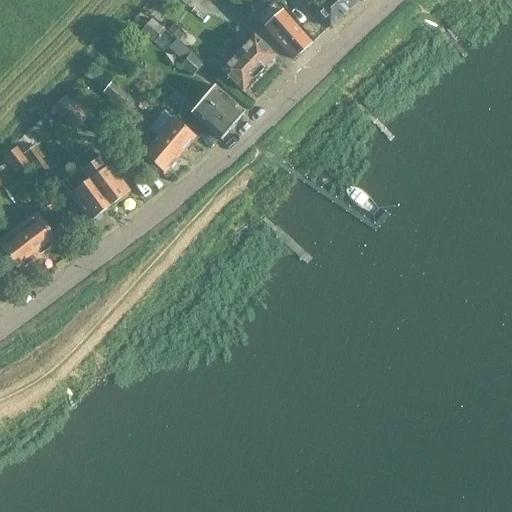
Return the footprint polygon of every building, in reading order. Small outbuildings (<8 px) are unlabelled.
[(348,10),(338,0),(320,0),(312,8),(329,27),(343,14),(348,10)] [(338,0),(348,10),(358,0),(338,0)] [(311,44),(275,4),(257,20),(293,60),(308,46),(311,44)] [(154,43),(164,31),(152,19),(135,38),(144,45),(149,40),(154,43)] [(275,57),(254,36),(237,54),(259,74),(273,59),(275,57)] [(203,65),(191,53),(178,40),(171,47),(184,61),(180,66),(192,77),(203,65)] [(259,74),(237,54),(220,71),(242,92),(244,90),(259,74)] [(129,99),(111,83),(104,92),(122,107),(129,99)] [(245,113),(215,86),(203,100),(233,126),(234,125),(243,115),(245,113)] [(233,126),(203,100),(194,109),(187,102),(189,100),(173,90),(167,99),(183,109),(184,107),(191,113),(221,140),(231,129),(233,126)] [(88,116),(66,97),(54,110),(77,130),(87,117),(88,116)] [(195,137),(173,119),(163,112),(148,130),(157,138),(158,137),(180,156),(185,150),(195,137)] [(124,132),(108,119),(101,126),(117,140),(124,132)] [(180,156),(158,137),(157,138),(142,155),(164,174),(177,159),(180,156)] [(28,163),(14,145),(3,154),(17,172),(28,163)] [(57,175),(36,145),(24,154),(45,184),(51,179),(57,175)] [(129,193),(109,166),(106,169),(91,149),(75,161),(78,165),(110,207),(114,204),(118,201),(121,201),(126,198),(126,195),(129,193)] [(105,210),(110,207),(78,165),(62,177),(71,190),(68,192),(90,222),(93,220),(96,220),(101,216),(101,213),(105,210)] [(40,211),(44,216),(56,207),(52,202),(45,207),(43,204),(38,208),(40,211)] [(8,217),(17,229),(32,218),(23,205),(8,217)] [(57,243),(36,215),(32,218),(17,229),(38,257),(42,255),(57,243)] [(38,257),(17,229),(0,242),(0,246),(19,272),(34,260),(38,257)]
